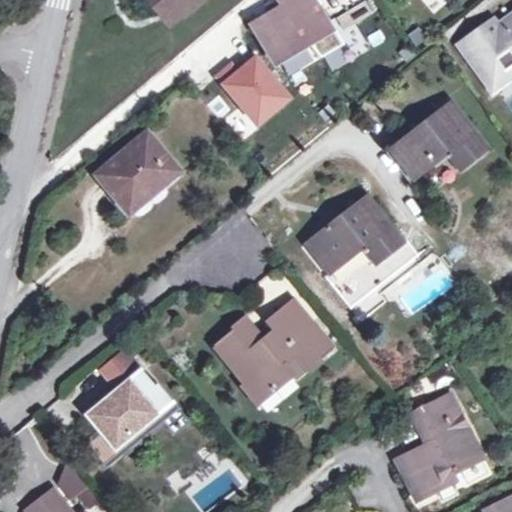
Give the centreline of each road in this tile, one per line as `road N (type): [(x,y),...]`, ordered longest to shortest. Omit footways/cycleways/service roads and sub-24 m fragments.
road 1 (residential): [(221,239),(0,415)]
road 2 (residential): [(0,262),(46,51)]
